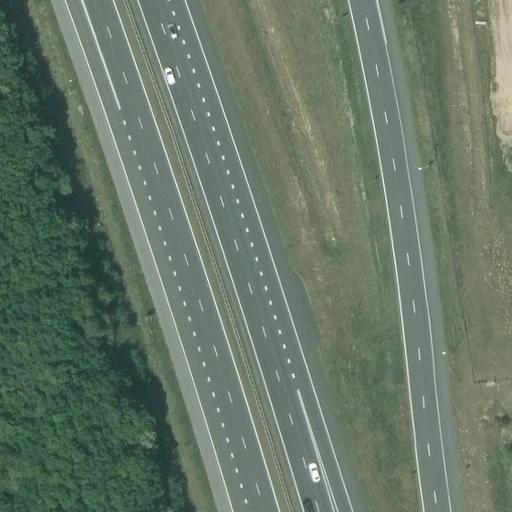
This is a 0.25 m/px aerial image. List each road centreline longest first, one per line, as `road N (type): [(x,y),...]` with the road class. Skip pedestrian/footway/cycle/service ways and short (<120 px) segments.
road 1 (motorway): [(438,511),(394,173),(360,0)]
road 2 (motorway): [(128,109),(260,511)]
road 3 (motorway): [(268,351),(149,0)]
road 4 (motorway): [(344,511),(320,436),(268,351)]
road 5 (motorway): [(315,511),(268,351)]
road 6 (motorway): [(72,0),(128,109)]
